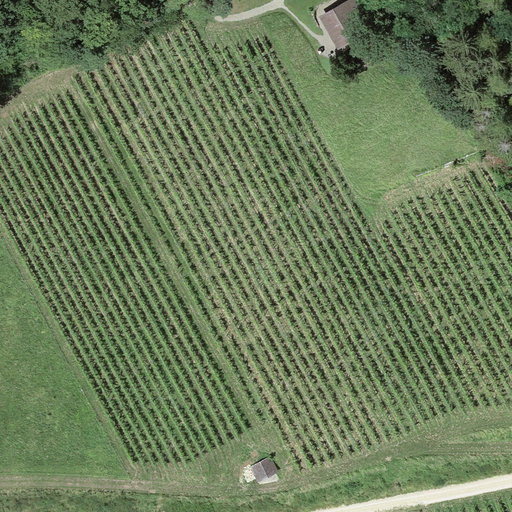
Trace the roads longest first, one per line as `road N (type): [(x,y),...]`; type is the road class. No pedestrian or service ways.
road 1 (track): [(511,424),(256,493),(0,483)]
road 2 (track): [(177,4),(0,106)]
road 3 (track): [(350,511),(511,480)]
